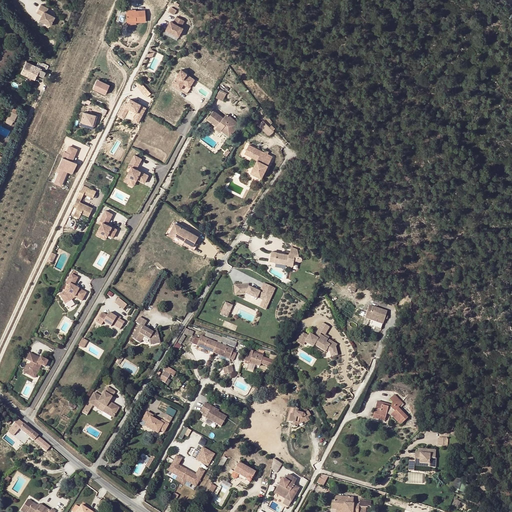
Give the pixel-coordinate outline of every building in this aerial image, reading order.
[(39,20),(50,25),(54,16),(45,12),(47,8),(39,5),(36,13),(41,15),(39,20)] [(126,10),(126,20),(136,20),(136,22),(146,21),(145,10),(136,11),(135,10),(126,10)] [(176,17),(175,21),(177,22),(176,24),(181,27),(184,21),(176,17)] [(173,23),(171,21),(166,30),(179,37),(184,28),(181,27),(176,24),(173,23)] [(32,64),(26,61),(21,73),(27,75),(32,64)] [(32,64),(27,75),(34,79),(37,74),(40,68),(45,70),(47,65),(39,61),(36,66),(32,64)] [(45,71),(45,70),(40,68),(37,74),(43,77),(45,72),(45,71)] [(186,93),(196,79),(181,68),(171,82),(186,93)] [(96,78),(92,88),(106,94),(110,84),(96,78)] [(227,93),(220,90),(216,98),(223,101),(227,93)] [(139,123),(147,107),(128,97),(118,115),(124,119),(129,110),(135,113),(131,119),(139,123)] [(12,112),(10,115),(15,117),(19,111),(11,107),(9,110),(12,112)] [(223,118),(214,110),(208,118),(217,126),(216,128),(221,131),(222,130),(223,132),(230,123),(227,121),(223,118)] [(88,124),(94,125),(97,116),(83,112),(80,125),(87,127),(88,124)] [(15,117),(10,115),(6,122),(11,125),(15,117)] [(240,124),(230,116),(230,117),(227,121),(230,123),(223,132),(230,137),(240,124)] [(255,131),(268,140),(272,135),(259,125),(255,131)] [(251,172),(262,178),(264,173),(266,169),(273,156),(268,154),(265,152),(249,144),(245,153),(258,160),(251,172)] [(72,155),(74,156),(77,150),(70,146),(67,152),(65,151),(58,166),(61,168),(57,175),(63,178),(67,170),(72,173),(77,163),(71,161),(73,158),(71,158),(72,155)] [(128,168),(123,182),(134,186),(137,180),(146,184),(149,174),(138,169),(143,157),(133,153),(128,168)] [(82,213),(88,217),(93,208),(80,202),(84,193),(93,198),(96,191),(84,185),(74,204),(78,206),(77,207),(73,215),(79,218),(82,213)] [(106,209),(100,219),(108,223),(114,213),(106,209)] [(86,222),(88,217),(82,213),(79,218),(86,222)] [(106,240),(108,236),(113,238),(118,229),(102,220),(95,234),(106,240)] [(178,243),(183,233),(179,230),(174,239),(178,243)] [(186,234),(183,233),(178,243),(179,244),(181,244),(188,249),(197,255),(203,244),(194,239),(193,241),(185,236),(186,234)] [(298,248),(291,247),(291,252),(289,252),(287,266),(293,267),(294,262),(298,260),(299,261),(300,261),(301,261),(301,260),(302,260),(302,259),(303,258),(302,257),(302,256),(300,255),(299,255),(298,248)] [(86,291),(74,286),(78,276),(70,273),(59,300),(68,303),(71,296),(82,301),(86,291)] [(267,309),(276,287),(263,282),(260,291),(248,286),(248,283),(233,284),(234,294),(236,295),(244,294),(245,300),(267,309)] [(398,300),(388,297),(386,304),(395,307),(398,300)] [(114,303),(122,309),(126,305),(117,298),(114,303)] [(225,301),(220,314),(228,317),(233,305),(225,301)] [(386,311),(368,305),(364,318),(368,319),(369,317),(376,320),(383,322),(384,318),(385,315),(386,311)] [(119,320),(116,318),(108,313),(106,316),(101,313),(96,322),(101,325),(103,322),(110,327),(112,324),(120,329),(124,323),(119,320)] [(152,332),(149,330),(143,327),(146,321),(139,317),(136,323),(140,325),(131,338),(139,343),(144,336),(149,339),(150,345),(160,342),(157,331),(152,332)] [(376,320),(369,317),(368,319),(367,325),(380,330),(383,322),(376,320)] [(324,333),(329,323),(323,319),(315,333),(318,335),(319,334),(321,332),(324,333)] [(302,332),(296,341),(302,345),(304,341),(312,346),(313,344),(325,350),(326,348),(329,350),(331,355),(337,353),(335,346),(337,343),(327,338),(322,336),(319,334),(318,335),(315,333),(314,333),(312,335),(309,333),(308,335),(302,332)] [(181,334),(172,348),(176,350),(185,336),(181,334)] [(195,337),(192,344),(208,350),(208,348),(219,353),(218,354),(233,360),(236,353),(232,352),(233,349),(220,344),(221,342),(234,347),(236,342),(222,336),(222,337),(220,336),(218,341),(217,343),(200,336),(199,339),(195,337)] [(78,346),(83,349),(87,342),(82,339),(78,346)] [(253,351),(248,349),(245,360),(249,362),(259,366),(263,356),(252,353),(253,351)] [(44,367),(48,361),(40,357),(40,358),(30,352),(26,359),(31,362),(29,365),(27,363),(22,371),(30,376),(32,373),(35,375),(41,365),(44,367)] [(265,367),(269,369),(276,357),(272,354),(265,367)] [(166,366),(160,380),(166,382),(169,374),(174,376),(177,370),(166,366)] [(85,407),(89,410),(94,413),(95,410),(101,414),(99,416),(109,423),(115,413),(109,409),(108,410),(104,408),(105,407),(111,397),(103,393),(97,402),(90,398),(85,407)] [(392,405),(383,403),(382,405),(377,404),(374,414),(386,417),(387,414),(391,415),(398,421),(400,419),(403,423),(408,417),(398,408),(403,403),(395,395),(390,400),(393,402),(392,405)] [(207,419),(220,427),(226,417),(213,409),(214,408),(207,404),(202,412),(205,414),(208,416),(207,419)] [(85,407),(78,417),(83,420),(89,410),(85,407)] [(298,408),(293,407),(292,413),(291,413),(288,421),(292,422),(291,426),(297,427),(298,422),(303,419),(305,423),(309,420),(307,417),(310,415),(308,411),(303,413),(297,412),(298,408)] [(147,409),(142,417),(147,419),(145,422),(156,430),(158,426),(164,430),(168,422),(162,417),(160,420),(152,415),(154,413),(147,409)] [(172,415),(164,411),(162,415),(170,419),(172,415)] [(37,436),(17,419),(11,427),(16,432),(19,429),(36,443),(39,438),(37,436)] [(182,439),(185,434),(188,436),(192,430),(186,426),(179,437),(182,439)] [(448,439),(439,438),(438,446),(447,447),(448,439)] [(202,446),(196,459),(209,466),(215,453),(202,446)] [(436,450),(426,449),(426,452),(421,452),(421,453),(418,453),(415,452),(414,461),(409,460),(408,470),(414,471),(414,465),(435,467),(436,458),(435,458),(436,450)] [(175,480),(196,490),(205,470),(198,467),(196,473),(179,465),(183,457),(176,454),(168,471),(177,475),(175,480)] [(227,459),(224,457),(218,466),(222,468),(227,459)] [(458,486),(459,484),(465,466),(454,462),(446,489),(452,491),(452,493),(464,497),(467,489),(465,488),(458,486)] [(249,469),(238,463),(233,473),(231,475),(232,477),(233,478),(234,478),(235,478),(236,477),(238,474),(245,479),(245,480),(246,481),(247,482),(248,482),(249,481),(251,480),(252,478),(253,476),(255,473),(249,469)] [(278,485),(274,491),(286,498),(285,499),(291,503),(299,488),(293,485),(297,479),(288,474),(284,480),(282,478),(278,485)] [(331,510),(336,510),(343,511),(365,511),(365,508),(359,507),(359,505),(352,504),(353,498),(335,496),(335,501),(332,501),(331,510)] [(37,505),(28,499),(20,510),(22,511),(26,511),(55,511),(56,511),(52,509),(50,511),(41,504),(39,507),(37,505)] [(291,503),(285,499),(282,504),(288,507),(291,503)]
